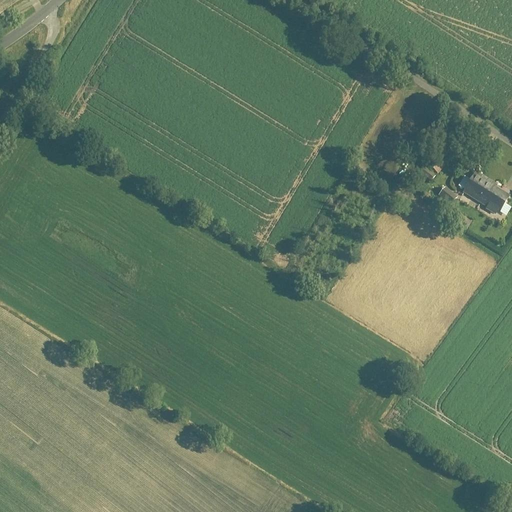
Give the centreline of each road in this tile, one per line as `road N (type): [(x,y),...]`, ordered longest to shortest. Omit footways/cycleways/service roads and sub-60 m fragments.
road 1 (unclassified): [(288,0),(511,142)]
road 2 (unclassified): [(0,128),(50,38),(43,12)]
